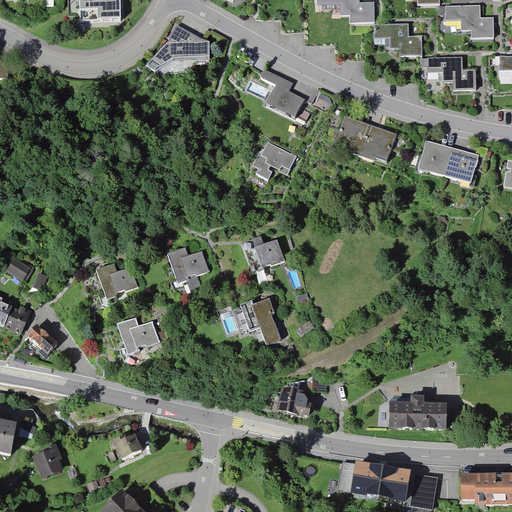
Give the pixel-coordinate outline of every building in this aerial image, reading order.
[(79,0),(80,22),(119,21),(118,0),(79,0)] [(360,0),(317,0),(318,8),(341,8),(341,18),(351,18),(351,27),(375,26),(374,5),(360,6),(360,0)] [(408,0),(409,1),(418,1),(418,8),(440,7),(440,0),(408,0)] [(480,8),(446,8),(446,23),(462,23),(462,34),(473,34),(473,41),(494,41),(494,20),(480,20),(480,8)] [(410,27),(375,27),(375,40),(392,40),(392,51),(402,51),(402,59),(423,59),(423,38),(410,38),(410,27)] [(210,46),(176,28),(166,47),(151,62),(161,72),(174,63),(210,62),(210,46)] [(511,56),(499,57),(499,71),(511,70),(511,56)] [(463,60),(429,60),(429,76),(444,75),(444,86),(455,86),(455,94),(477,93),(476,73),(463,73),(463,60)] [(0,80),(8,80),(8,63),(0,63),(0,80)] [(293,86),(265,72),(260,82),(277,90),(268,108),(295,122),(305,102),(289,94),(293,86)] [(397,136),(346,119),(335,149),(387,167),(397,136)] [(479,157),(426,143),(419,173),(471,186),(479,157)] [(296,159),(269,146),(265,154),(261,152),(253,169),(259,172),(256,178),(269,185),(276,171),(287,177),(296,159)] [(511,162),(508,162),(503,191),(511,192),(511,162)] [(261,241),(244,246),(258,283),(276,276),(273,268),(285,264),(278,244),(264,249),(261,241)] [(186,250),(167,258),(178,286),(210,273),(202,254),(189,259),(186,250)] [(31,271),(15,262),(8,275),(24,284),(31,271)] [(115,267),(97,273),(106,299),(136,289),(130,271),(118,275),(115,267)] [(48,279),(39,275),(33,290),(42,294),(48,279)] [(3,301),(0,299),(0,328),(22,337),(31,312),(20,308),(19,312),(1,305),(3,301)] [(252,303),(241,308),(251,334),(259,331),(266,349),(281,343),(270,316),(274,314),(269,302),(254,308),(252,303)] [(135,321),(119,327),(130,355),(160,343),(152,323),(138,328),(135,321)] [(59,345),(38,328),(27,341),(49,358),(59,345)] [(315,395),(282,388),(276,414),(309,421),(315,395)] [(410,406),(390,405),(390,431),(446,432),(446,408),(425,407),(425,399),(410,399),(410,406)] [(25,421),(19,433),(32,439),(38,428),(25,421)] [(0,454),(10,456),(16,426),(0,422),(0,454)] [(134,433),(113,443),(122,462),(143,453),(134,433)] [(57,450),(33,459),(42,481),(65,472),(57,450)] [(412,473),(356,464),(350,498),(406,507),(412,473)] [(511,475),(461,477),(462,504),(476,504),(477,510),(511,509),(511,475)] [(142,511),(123,492),(102,511),(142,511)]
